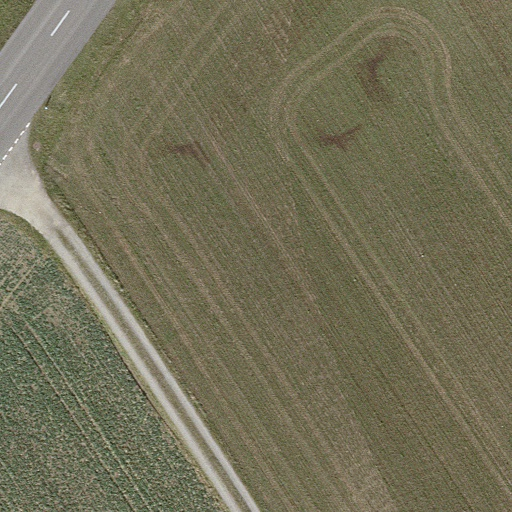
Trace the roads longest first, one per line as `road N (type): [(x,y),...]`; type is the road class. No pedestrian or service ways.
road 1 (track): [(0,142),(247,511)]
road 2 (tertiary): [(0,106),(75,0)]
